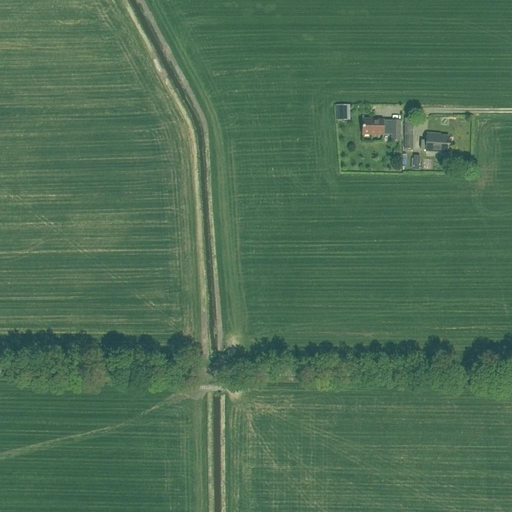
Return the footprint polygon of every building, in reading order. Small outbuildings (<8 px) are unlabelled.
[(338,106),(338,118),(347,118),(347,106),(338,106)] [(413,119),(404,119),(404,150),(412,150),(413,119)] [(374,120),(362,120),(362,135),(382,135),(383,121),(374,121),(374,120)] [(399,122),(391,121),(391,142),(399,142),(399,122)] [(435,135),(426,134),(426,144),(420,144),(420,150),(425,150),(425,152),(447,154),(448,137),(434,136),(435,135)]
